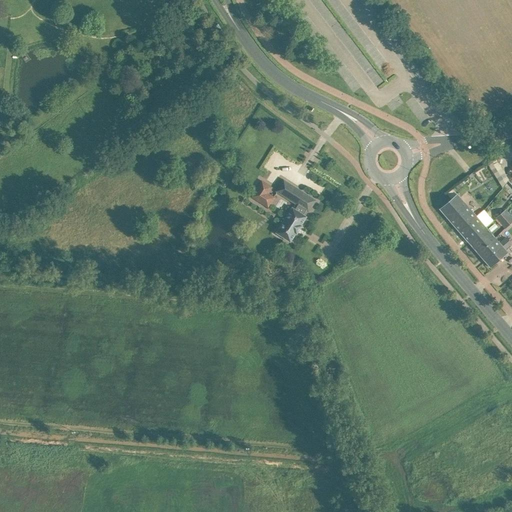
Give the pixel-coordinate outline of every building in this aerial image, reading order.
[(276,196),(270,193),(273,186),(261,179),(250,197),(268,208),(276,196)] [(316,200),(306,194),(284,180),(276,191),(296,204),(294,208),(292,207),(276,233),(290,242),(296,234),(297,234),(302,226),(301,225),(307,217),(305,216),(307,211),(308,212),(316,200)] [(476,217),(464,202),(457,194),(440,209),(459,232),(476,217)] [(476,217),(459,232),(460,233),(469,243),(486,228),(493,222),(484,210),(476,217)] [(511,218),(505,211),(496,218),(505,228),(506,228),(511,222),(511,218)] [(484,261),(490,255),(484,248),(495,238),(486,228),(469,243),(484,261)] [(500,244),(497,241),(495,238),(484,248),(490,255),(484,261),(490,267),(498,261),(508,252),(505,250),(511,244),(506,238),(500,244)]
